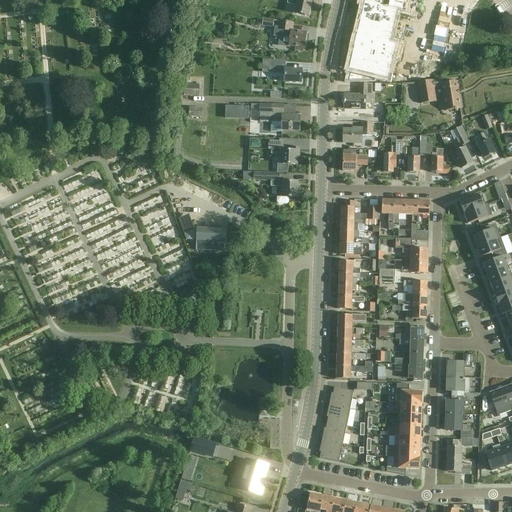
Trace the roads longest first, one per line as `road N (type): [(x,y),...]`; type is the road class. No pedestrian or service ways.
road 1 (residential): [(295,470),(286,457),(290,276),(297,265),(316,261)]
road 2 (tertiary): [(295,470),(313,380),(316,261)]
road 3 (tertiary): [(319,190),(324,65),(338,0)]
road 4 (residential): [(426,496),(433,345)]
road 5 (residential): [(433,345),(439,194)]
road 6 (residential): [(295,470),(426,496)]
road 7 (residential): [(439,194),(319,190)]
